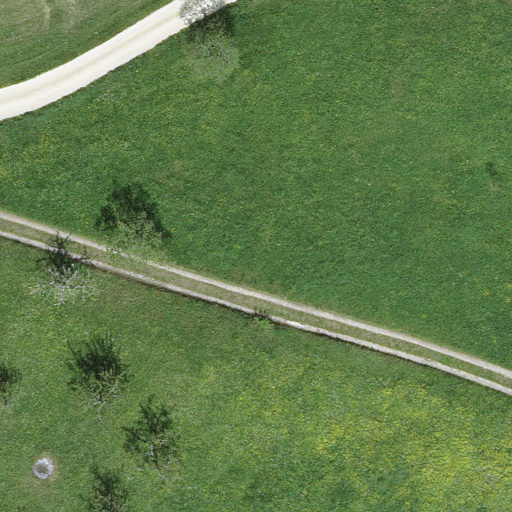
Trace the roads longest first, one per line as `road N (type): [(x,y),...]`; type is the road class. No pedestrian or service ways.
road 1 (track): [(0,224),(511,389)]
road 2 (unclassified): [(209,0),(64,81),(8,102)]
